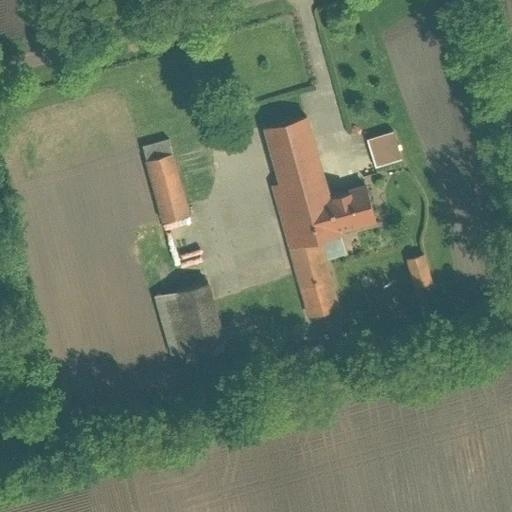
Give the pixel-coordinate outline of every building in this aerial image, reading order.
[(262,183),(303,311),(333,302),(313,241),(372,223),(359,180),(325,190),(300,111),(255,126),(272,180),(262,183)] [(360,137),(368,163),(400,153),(391,127),(360,137)] [(165,263),(193,256),(164,150),(136,157),(165,263)] [(417,250),(397,258),(408,287),(428,279),(417,250)] [(150,292),(165,355),(218,342),(203,279),(150,292)]
